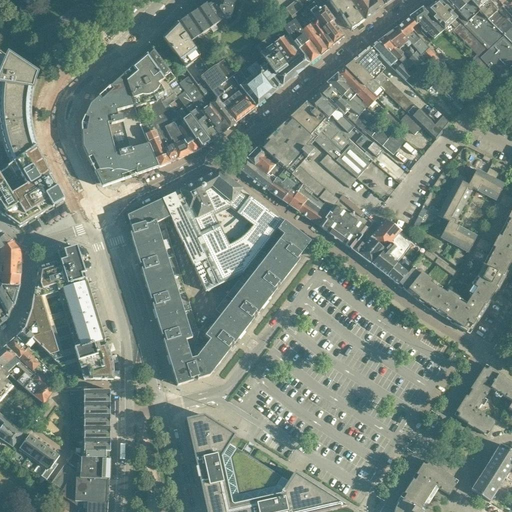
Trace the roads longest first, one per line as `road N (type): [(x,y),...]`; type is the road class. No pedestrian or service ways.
road 1 (residential): [(357,46),(211,158),(101,213)]
road 2 (unclassified): [(381,509),(481,353)]
road 3 (tertiary): [(66,132),(80,95),(176,0)]
road 4 (tertiary): [(161,0),(72,88),(61,117),(66,132)]
road 5 (unclassified): [(481,353),(347,261)]
road 6 (tertiary): [(155,364),(101,213)]
